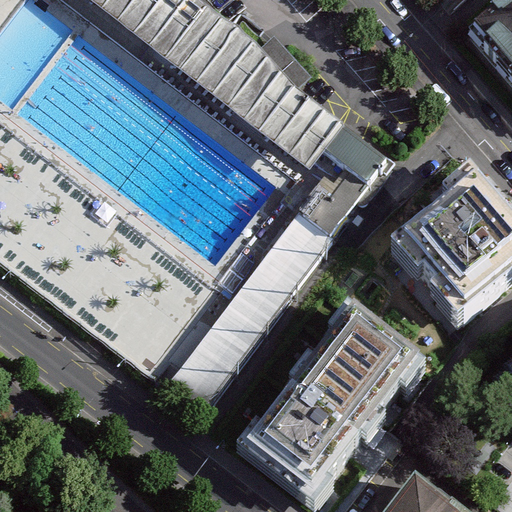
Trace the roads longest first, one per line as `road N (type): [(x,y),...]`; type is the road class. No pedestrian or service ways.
road 1 (secondary): [(0,323),(253,511)]
road 2 (residential): [(376,0),(511,157)]
